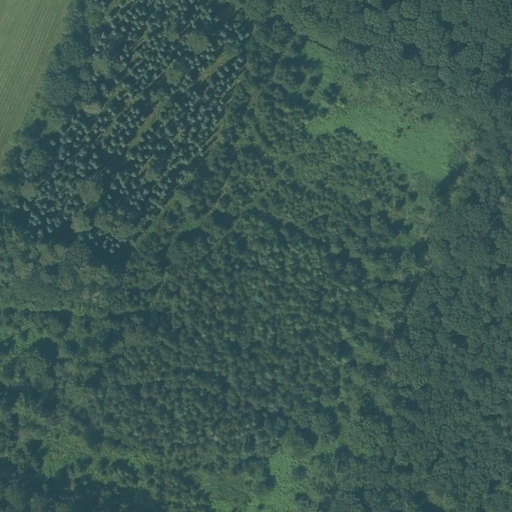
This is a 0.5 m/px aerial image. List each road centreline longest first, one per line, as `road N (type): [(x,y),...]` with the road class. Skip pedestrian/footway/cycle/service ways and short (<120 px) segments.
road 1 (track): [(328,511),(511,42)]
road 2 (track): [(488,103),(373,55)]
